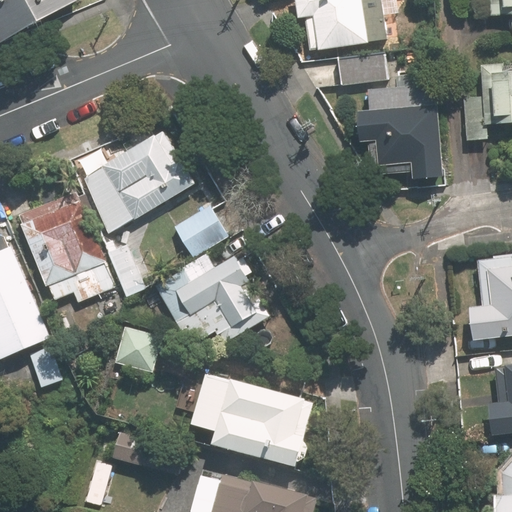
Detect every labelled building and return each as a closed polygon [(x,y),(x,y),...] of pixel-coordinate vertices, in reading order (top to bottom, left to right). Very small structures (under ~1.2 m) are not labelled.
[(0,0),(0,39),(2,43),(79,0),(0,0)] [(308,0),(315,51),(390,41),(384,0),(308,0)] [(511,0),(490,0),(492,16),(511,15),(511,16),(511,0)] [(344,85),(390,80),(387,53),(341,58),(344,85)] [(465,99),(467,142),(511,140),(511,60),(482,61),(483,99),(465,99)] [(446,177),(438,84),(393,88),(371,90),(373,110),(360,111),(363,142),(372,142),(374,174),(416,171),(416,180),(446,177)] [(111,234),(198,183),(165,129),(87,177),(111,234)] [(118,286),(80,191),(22,214),(57,301),(76,293),(79,302),(118,286)] [(213,205),(178,227),(198,259),(233,238),(213,205)] [(203,354),(273,316),(234,243),(157,285),(178,322),(184,319),(203,354)] [(17,245),(0,251),(0,353),(2,358),(55,336),(17,245)] [(511,255),(478,260),(484,305),(472,307),(476,340),(511,335),(511,255)] [(161,335),(123,327),(115,367),(153,375),(161,335)] [(52,348),(28,356),(39,390),(63,382),(52,348)] [(511,364),(497,366),(501,400),(489,401),(493,433),(511,430),(511,364)] [(218,431),(215,443),(299,465),(316,401),(207,373),(194,425),(218,431)] [(142,431),(116,425),(106,468),(132,474),(142,431)] [(497,511),(511,511),(511,454),(501,455),(504,493),(496,494),(497,511)] [(321,511),(325,498),(215,470),(203,511),(321,511)]
